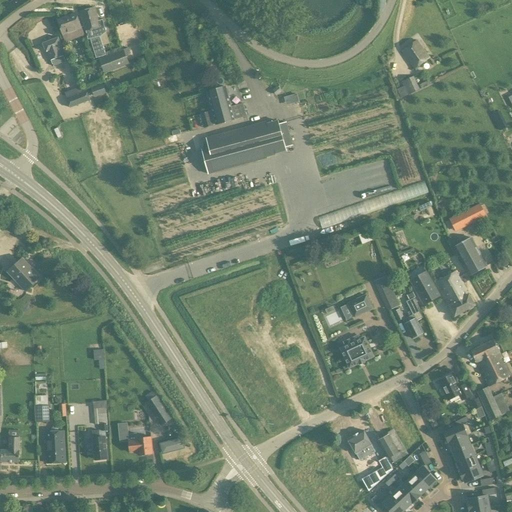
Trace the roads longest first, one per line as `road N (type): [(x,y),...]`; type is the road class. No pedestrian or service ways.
road 1 (tertiary): [(244,461),(128,290),(66,216),(17,178)]
road 2 (residential): [(202,0),(256,46),(300,63),(349,53),(390,0)]
road 3 (residential): [(211,502),(155,486),(0,490)]
road 4 (residential): [(400,381),(444,358),(511,280)]
